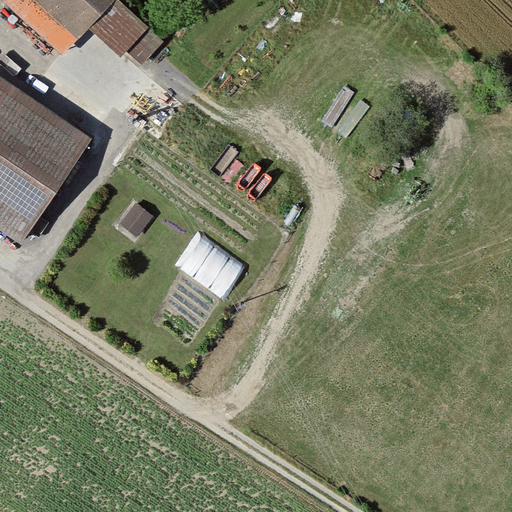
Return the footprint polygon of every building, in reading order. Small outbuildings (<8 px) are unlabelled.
[(7,0),(68,55),(91,30),(118,0),(7,0)] [(168,43),(119,0),(118,0),(91,30),(127,62),(132,56),(146,68),(168,43)] [(185,49),(174,39),(164,49),(175,59),(185,49)] [(0,82),(0,223),(21,237),(85,139),(0,82)] [(152,216),(136,203),(116,226),(132,240),(152,216)]
